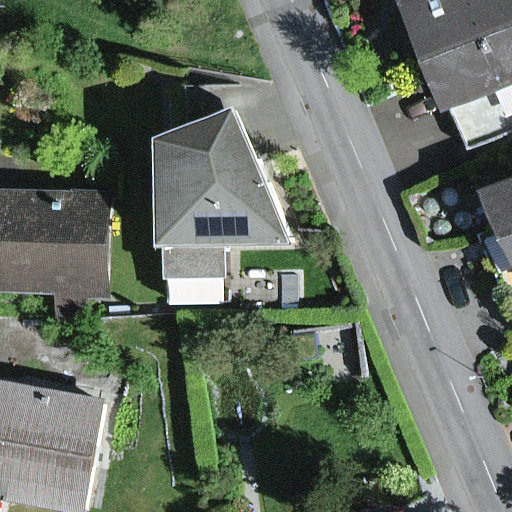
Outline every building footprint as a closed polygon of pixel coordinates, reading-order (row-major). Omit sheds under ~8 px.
[(511,0),(442,0),(422,8),(475,139),(511,123),(511,0)] [(308,236),(249,101),(177,132),(179,273),(239,272),(239,237),(308,236)] [(32,203),(0,202),(0,293),(63,295),(62,315),(102,315),(104,204),(32,203)] [(90,511),(107,405),(9,390),(0,443),(0,502),(16,506),(56,511),(90,511)] [(0,502),(0,511),(15,511),(16,506),(0,502)]
